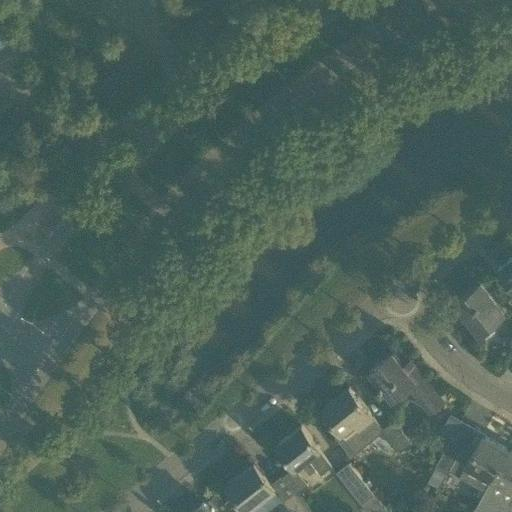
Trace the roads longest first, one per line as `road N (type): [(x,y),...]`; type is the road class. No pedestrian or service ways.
road 1 (residential): [(119,511),(394,291)]
road 2 (tertiary): [(166,212),(292,95),(437,0)]
road 3 (tertiary): [(335,0),(222,74),(111,172)]
road 4 (tertiary): [(45,371),(166,212)]
road 5 (tertiary): [(111,172),(44,255),(7,325)]
road 6 (residential): [(511,401),(424,335),(394,291)]
road 7 (unclassified): [(111,172),(34,111),(0,68)]
road 8 (residential): [(394,291),(511,199)]
